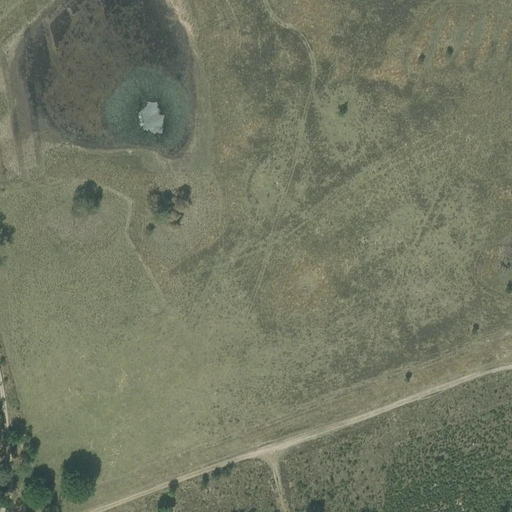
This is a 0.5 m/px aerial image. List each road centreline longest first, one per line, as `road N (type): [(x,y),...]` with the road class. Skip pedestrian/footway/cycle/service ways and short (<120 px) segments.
road 1 (track): [(267,448),(511,361)]
road 2 (track): [(91,511),(267,448)]
road 3 (track): [(0,385),(9,472),(0,510)]
